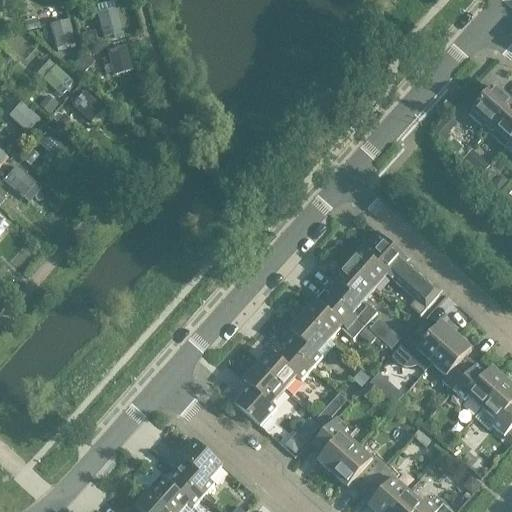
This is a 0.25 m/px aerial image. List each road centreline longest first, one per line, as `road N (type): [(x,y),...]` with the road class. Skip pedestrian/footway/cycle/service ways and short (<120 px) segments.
road 1 (residential): [(161,384),(343,173)]
road 2 (residential): [(511,333),(343,173)]
road 3 (residential): [(343,173),(480,27)]
road 4 (residential): [(302,511),(161,384)]
road 5 (residential): [(40,511),(161,384)]
